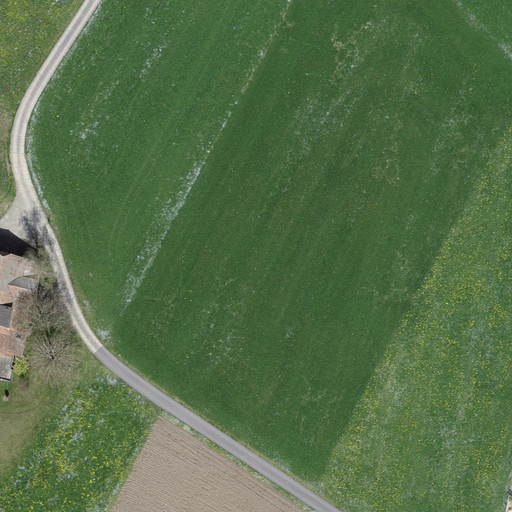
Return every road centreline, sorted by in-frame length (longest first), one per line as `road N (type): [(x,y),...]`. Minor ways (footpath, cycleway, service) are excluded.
road 1 (track): [(94,0),(57,46),(16,146),(23,185),(68,298),(97,349)]
road 2 (residential): [(97,349),(332,511)]
